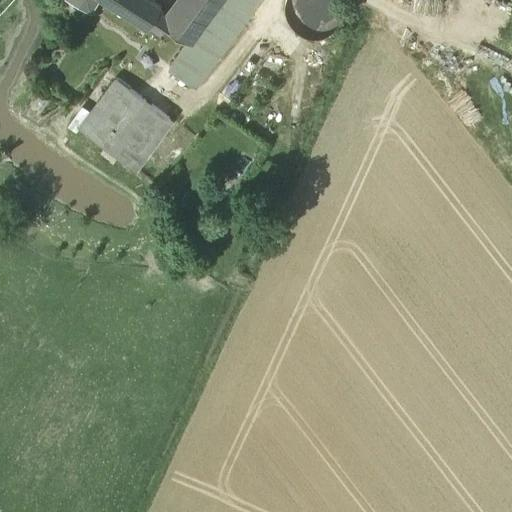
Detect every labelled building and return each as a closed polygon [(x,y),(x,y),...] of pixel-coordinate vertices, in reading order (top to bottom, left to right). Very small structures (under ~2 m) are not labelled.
[(172,13),(151,0),(125,0),(159,21),(165,25),(172,13)] [(182,0),(172,13),(165,25),(190,41),(169,68),(195,87),(260,0),(182,0)] [(343,19),(345,8),(343,0),(286,0),(285,8),(288,20),(294,29),(304,36),(315,38),(327,35),(336,29),(343,19)] [(113,74),(78,122),(136,164),(171,115),(113,74)] [(213,105),(201,126),(247,153),(259,132),(213,105)]
